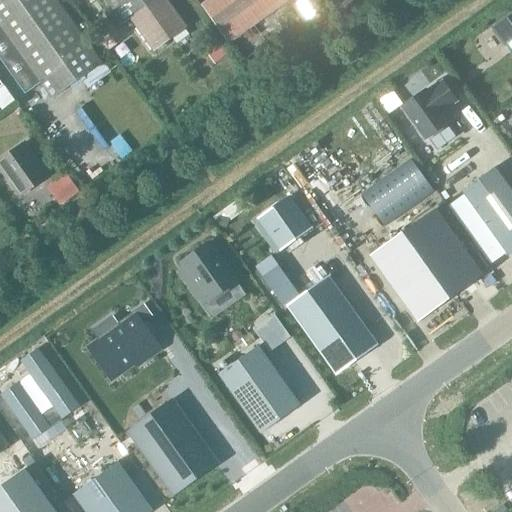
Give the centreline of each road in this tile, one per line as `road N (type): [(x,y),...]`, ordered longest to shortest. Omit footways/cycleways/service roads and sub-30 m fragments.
road 1 (unclassified): [(380,423),(511,325)]
road 2 (unclassified): [(254,511),(380,423)]
